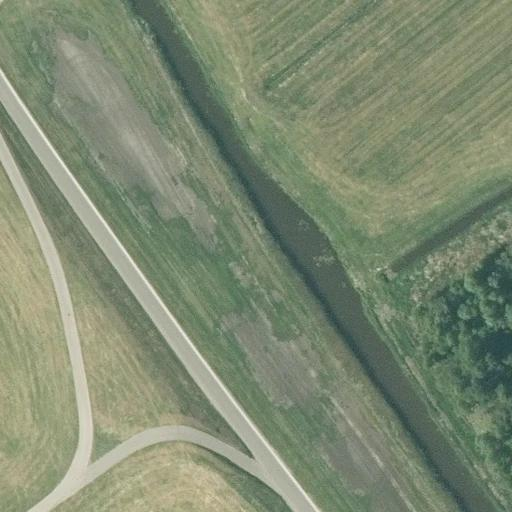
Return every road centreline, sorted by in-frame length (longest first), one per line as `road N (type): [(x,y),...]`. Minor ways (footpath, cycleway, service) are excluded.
road 1 (unclassified): [(281,483),(0,91)]
road 2 (unclassified): [(58,494),(82,451),(82,395),(51,272),(0,139)]
road 3 (unclassified): [(58,494),(143,439),(168,432),(192,434),(281,483)]
